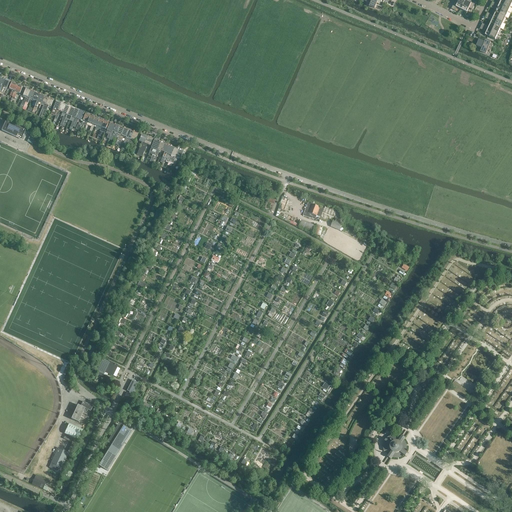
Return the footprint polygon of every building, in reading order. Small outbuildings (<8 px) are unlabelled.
[(375,8),(374,8),(375,8),(376,5),(382,8),(384,1),(381,0),(363,0),(364,0),(371,3),(369,6),(370,6),(375,8)] [(456,7),(462,10),(466,1),(463,0),(455,0),(451,9),(455,11),(456,7)] [(466,1),(462,10),(467,13),(465,16),(468,17),(475,5),(471,3),(470,3),(466,1)] [(497,4),(496,7),(508,13),(511,7),(500,2),(499,5),(497,4)] [(496,7),(494,9),(494,10),(497,11),(495,13),(505,18),(508,13),(496,7)] [(492,15),(491,18),(503,23),(505,18),(495,13),(494,16),(492,15)] [(491,18),(489,20),(492,21),(490,24),(500,29),(503,30),(506,25),(503,23),(491,18)] [(487,26),(485,29),(498,34),(500,29),(490,24),(489,27),(487,26)] [(485,29),(484,31),(486,32),(485,35),(495,40),(498,34),(485,29)] [(486,53),(486,54),(487,51),(490,52),(493,45),(490,44),(491,42),(485,40),(484,42),(479,40),(476,46),(482,48),(481,51),(481,52),(481,51),(486,53)] [(5,80),(0,90),(0,91),(2,93),(3,89),(6,90),(9,81),(5,80)] [(17,85),(11,83),(9,90),(11,91),(9,96),(12,97),(17,85)] [(17,85),(12,97),(15,98),(17,93),(20,94),(19,95),(21,96),(24,88),(22,87),(17,85)] [(22,101),(20,108),(23,109),(24,105),(30,90),(26,88),(26,89),(24,88),(21,96),(23,96),(22,97),(25,98),(24,101),(22,101)] [(23,109),(23,110),(25,111),(27,106),(28,104),(27,104),(29,100),(32,101),(35,92),(30,90),(24,105),(23,109)] [(35,92),(32,101),(34,102),(33,105),(35,106),(40,94),(35,92)] [(33,109),(32,112),(34,113),(38,103),(41,104),(44,96),(40,94),(35,106),(33,109)] [(44,96),(41,104),(43,105),(39,117),(41,118),(44,110),(49,98),(44,96)] [(49,98),(44,110),(42,114),(44,115),(46,111),(47,107),(50,108),(54,100),(49,98)] [(56,101),(53,109),(51,115),(55,117),(61,103),(56,101)] [(55,117),(55,119),(57,120),(60,112),(62,113),(66,105),(61,103),(55,117)] [(63,118),(61,124),(63,125),(64,123),(64,122),(70,107),(66,105),(62,113),(61,116),(63,117),(63,118)] [(75,109),(70,107),(64,122),(66,123),(67,120),(70,121),(75,109)] [(75,109),(70,121),(72,122),(70,127),(72,128),(73,126),(74,123),(79,111),(75,109)] [(74,123),(73,126),(75,127),(78,120),(82,122),(82,121),(83,118),(84,118),(85,116),(83,115),(84,112),(79,111),(74,123)] [(82,122),(80,128),(82,128),(83,125),(86,126),(87,123),(90,115),(86,113),(85,116),(84,118),(83,118),(82,121),(82,122)] [(92,125),(89,132),(91,133),(94,127),(96,128),(99,119),(95,117),(92,125)] [(104,120),(99,119),(96,128),(95,130),(97,131),(98,131),(98,130),(100,131),(104,120)] [(104,134),(106,130),(109,122),(104,120),(100,131),(98,135),(100,136),(102,131),(103,132),(103,133),(104,134)] [(2,130),(1,131),(21,140),(21,139),(22,139),(26,131),(6,121),(2,130)] [(110,123),(108,128),(106,134),(108,135),(107,138),(109,139),(115,125),(110,123)] [(109,139),(109,140),(111,141),(113,137),(115,138),(119,127),(115,125),(109,139)] [(119,127),(115,138),(118,139),(116,144),(117,145),(124,128),(119,127)] [(129,130),(124,128),(117,145),(117,146),(120,147),(123,137),(125,138),(129,130)] [(125,138),(123,144),(126,145),(125,148),(127,149),(129,144),(133,132),(129,130),(125,138)] [(133,132),(129,144),(131,145),(132,141),(136,143),(139,134),(133,132)] [(141,143),(139,149),(137,155),(142,157),(144,151),(142,150),(147,137),(142,135),(140,140),(139,140),(139,142),(141,143)] [(142,150),(144,151),(145,151),(147,145),(150,146),(151,144),(150,144),(152,139),(147,137),(142,150)] [(155,141),(150,154),(152,155),(152,157),(154,158),(160,142),(155,141)] [(160,142),(154,158),(153,159),(156,160),(157,156),(159,152),(161,153),(165,144),(160,142)] [(165,144),(161,153),(164,153),(162,157),(160,162),(162,163),(165,158),(169,146),(165,144)] [(165,158),(163,161),(168,163),(168,162),(174,148),(169,146),(165,158)] [(174,148),(168,162),(171,163),(173,164),(175,158),(178,150),(174,148)] [(178,150),(175,158),(173,164),(175,165),(176,163),(177,159),(180,160),(184,152),(178,150)] [(320,207),(312,204),(308,203),(306,208),(303,216),(315,220),(316,216),(321,217),(324,208),(320,207)] [(336,219),(335,222),(333,221),(331,227),(340,231),(343,222),(336,219)] [(315,225),(301,220),(299,228),(313,233),(315,225)] [(316,226),(312,235),(319,238),(323,228),(316,226)] [(104,375),(105,372),(112,375),(117,365),(110,362),(108,365),(102,362),(96,374),(108,380),(109,378),(104,375)] [(133,393),(138,382),(132,379),(127,391),(133,393)] [(83,402),(80,406),(77,405),(71,419),(78,422),(85,409),(90,411),(93,406),(83,402)] [(310,408),(306,415),(310,418),(314,411),(310,408)] [(83,430),(69,424),(64,434),(78,440),(83,430)] [(128,433),(121,428),(118,426),(107,443),(112,445),(99,466),(107,471),(115,458),(113,457),(128,433)] [(386,439),(385,441),(384,442),(383,445),(383,448),(384,451),(386,451),(387,453),(388,454),(389,455),(388,457),(390,459),(392,457),(393,457),(394,458),(397,458),(398,458),(400,457),(403,456),(404,455),(405,456),(407,453),(405,452),(406,450),(407,448),(407,447),(406,445),(405,442),(403,440),(405,438),(402,436),(400,438),(397,437),(396,437),(396,434),(394,434),(391,435),(389,436),(388,437),(386,439)] [(58,448),(51,463),(53,464),(51,470),(58,473),(61,468),(68,453),(58,448)] [(34,478),(32,484),(46,491),(47,489),(44,487),(45,483),(34,478)]
